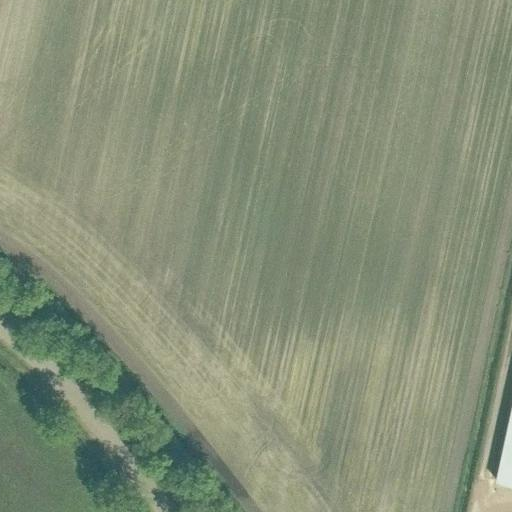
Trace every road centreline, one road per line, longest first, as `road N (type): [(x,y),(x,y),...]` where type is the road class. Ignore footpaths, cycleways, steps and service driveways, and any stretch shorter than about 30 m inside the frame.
road 1 (unclassified): [(168,511),(34,353),(0,325)]
road 2 (track): [(474,511),(511,335)]
